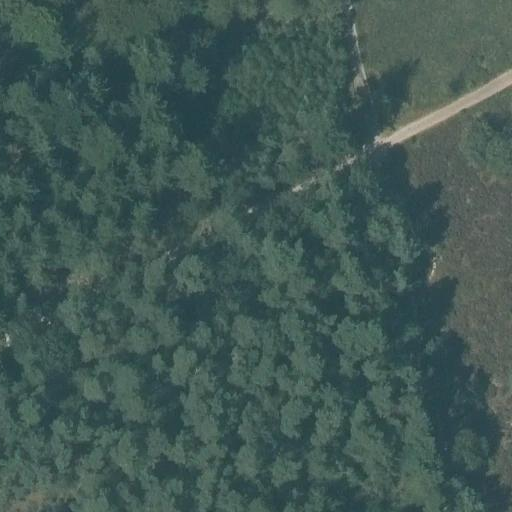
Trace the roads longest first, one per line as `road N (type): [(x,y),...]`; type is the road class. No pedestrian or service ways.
road 1 (track): [(372,151),(0,335)]
road 2 (track): [(511,74),(372,151)]
road 3 (track): [(340,0),(372,151)]
